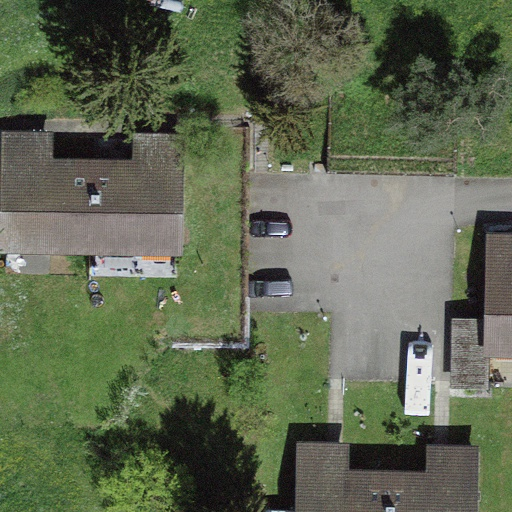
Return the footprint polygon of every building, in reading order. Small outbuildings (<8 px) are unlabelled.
[(327,93),(325,175),(446,179),(449,97),(327,93)] [(249,136),(181,134),(180,161),(178,262),(175,351),(243,352),(249,136)] [(42,247),(90,247),(92,165),(47,164),(47,155),(31,155),(32,136),(6,135),(4,233),(42,234),(42,247)] [(137,166),(92,165),(90,247),(139,248),(139,235),(177,236),(179,138),(154,138),(153,157),(137,157),(137,166)] [(511,238),(492,238),(490,336),(511,336),(511,238)] [(327,466),(327,447),(302,446),(300,511),(385,511),(387,477),(342,476),(343,467),(327,466)] [(431,478),(387,477),(385,511),(471,511),(473,451),(448,450),(447,469),(431,469),(431,478)]
